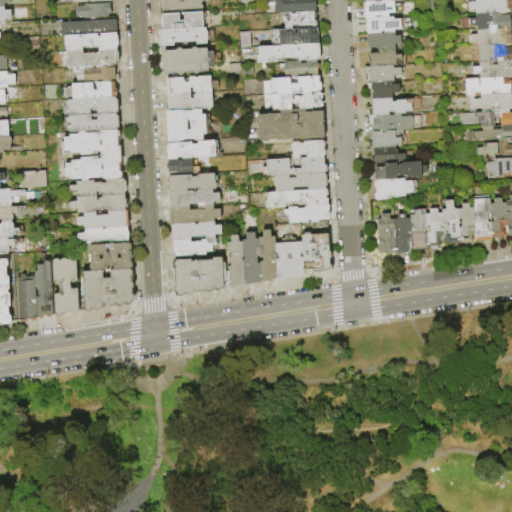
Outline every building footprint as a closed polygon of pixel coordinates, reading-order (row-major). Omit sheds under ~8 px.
[(161,15),(160,0),(202,0),(203,12),(185,13),(180,13),(163,14),(161,15)] [(316,0),(317,12),(314,12),(285,14),(277,14),(276,0),(316,0)] [(510,0),(511,13),(500,14),(476,15),(476,11),(470,11),(469,3),(476,2),(476,0),(510,0)] [(366,19),(366,9),(367,9),(366,3),(395,1),(395,7),(389,7),(389,18),(367,19),(366,19)] [(112,3),(112,15),(108,15),(109,18),(85,20),(85,18),(78,18),(77,7),(85,7),(84,5),(112,3)] [(0,7),(5,7),(5,11),(12,10),(13,20),(6,20),(6,24),(0,24),(0,7)] [(164,31),(164,28),(161,26),(161,19),(163,17),(163,14),(180,13),(180,22),(185,21),(185,13),(203,12),(204,28),(164,31)] [(317,14),(317,19),(315,20),(317,21),(318,26),(316,28),(298,29),(292,29),(286,30),(285,14),(314,12),(317,14)] [(500,14),(500,17),(511,16),(511,29),(477,31),(477,27),(470,28),(470,19),(477,19),(476,15),(500,14)] [(368,35),(368,31),(367,31),(366,23),(368,23),(367,19),(389,18),(395,18),(395,20),(401,20),(402,30),(395,30),(395,33),(368,35)] [(118,36),(66,39),(66,37),(62,37),(61,23),(117,20),(118,36)] [(207,28),(207,32),(209,31),(209,41),(208,41),(208,44),(197,45),(196,42),(175,44),(175,46),(163,47),(163,45),(161,43),(160,35),(162,33),(162,31),(164,31),(204,28),(207,28)] [(318,28),(319,44),(298,45),(298,42),(293,42),(293,44),(280,45),(279,30),(286,30),(292,29),(293,31),(295,31),(296,34),(298,34),(298,29),(316,28),(318,28)] [(511,29),(511,39),(511,45),(502,46),(478,47),(478,43),(471,43),(471,35),(478,34),(477,31),(511,29)] [(238,47),(248,47),(247,32),(238,32),(238,47)] [(378,51),(378,49),(369,49),(368,35),(395,33),(395,37),(401,36),(402,45),(396,45),(396,50),(378,51)] [(118,36),(119,47),(118,47),(118,53),(67,56),(66,39),(118,36)] [(320,44),(321,60),(318,60),(285,62),(258,64),(257,56),(259,56),(259,48),(298,45),(319,44),(320,44)] [(502,46),(502,49),(511,48),(511,61),(504,62),(504,59),(489,59),(490,63),(480,63),(479,64),(479,59),(472,60),(472,52),(478,51),(478,47),(502,46)] [(208,49),(208,53),(214,52),(215,68),(210,69),(210,72),(200,73),(199,75),(195,75),(194,73),(185,74),(183,76),(179,76),(178,74),(165,75),(164,52),(177,51),(178,49),(181,49),(183,50),(192,50),(194,48),(197,48),(198,49),(208,49)] [(370,68),(369,54),(379,54),(378,51),(396,50),(397,55),(402,55),(402,61),(396,62),(397,66),(394,66),(370,68)] [(67,56),(118,53),(119,53),(120,63),(119,63),(119,66),(116,66),(73,69),(68,69),(67,56)] [(0,72),(0,56),(7,56),(8,72),(0,72)] [(318,60),(318,63),(320,65),(320,69),(318,71),(319,77),(298,78),(290,78),(286,78),(285,62),(318,60)] [(511,77),(504,78),(480,79),(480,75),(473,76),(473,67),(480,67),(480,63),(490,63),(504,62),(511,61),(511,77)] [(116,66),(117,75),(120,75),(120,82),(115,82),(85,84),(85,82),(78,82),(77,74),(74,74),(73,69),(116,66)] [(370,84),(369,75),(366,75),(366,68),(370,68),(394,66),(394,69),(401,69),(402,76),(394,77),(395,83),(392,83),(370,84)] [(0,72),(8,72),(8,76),(16,75),(17,85),(9,86),(9,89),(0,89),(0,72)] [(169,112),(167,79),(211,76),(214,109),(202,109),(194,110),(182,111),(169,112)] [(286,78),(290,78),(291,85),(298,85),(298,78),(319,77),(320,77),(320,84),(322,84),(322,91),(321,91),(321,93),(265,95),(264,82),(271,82),(271,79),(286,78)] [(466,80),(478,79),(479,86),(481,86),(480,79),(504,78),(504,80),(508,80),(508,82),(511,81),(511,94),(481,96),(481,94),(475,94),(475,96),(469,96),(467,97),(466,80)] [(115,82),(116,90),(117,90),(118,97),(116,97),(116,98),(73,101),(72,85),(85,84),(115,82)] [(373,100),(372,96),(371,96),(371,93),(369,93),(368,84),(370,84),(392,83),(392,85),(400,84),(400,94),(393,94),(393,99),(392,99),(373,100)] [(265,95),(321,93),(321,94),(323,94),(323,99),(321,100),(321,102),(323,102),(323,107),(321,110),(306,110),(299,111),(299,104),(292,104),(292,111),(281,111),(273,112),(273,109),(265,110),(265,95)] [(511,94),(511,110),(510,110),(501,111),(470,113),(469,96),(475,96),(481,96),(511,94)] [(68,101),(73,101),(116,98),(117,100),(119,99),(120,113),(118,114),(118,116),(120,116),(121,129),(119,129),(119,130),(70,133),(68,101)] [(369,117),(369,108),(372,108),(372,100),(373,100),(392,99),(392,103),(396,102),(396,101),(407,100),(407,104),(412,104),(412,112),(406,112),(406,114),(401,115),(376,116),(369,117)] [(0,109),(8,109),(8,117),(0,117),(0,109)] [(202,109),(203,115),(206,115),(207,135),(204,135),(204,141),(195,141),(194,140),(186,141),(183,142),(168,143),(166,112),(169,112),(182,111),(184,112),(192,112),(194,110),(202,109)] [(306,110),(306,113),(324,111),(326,138),(261,143),(259,115),(281,114),(281,111),(292,111),(299,111),(306,110)] [(510,110),(510,114),(511,113),(511,126),(501,127),(500,114),(502,114),(501,111),(510,110)] [(494,127),(483,128),(482,128),(482,124),(463,126),(462,114),(494,112),(495,127),(494,127)] [(374,133),(373,119),(376,119),(376,116),(401,115),(402,117),(422,116),(422,128),(413,128),(413,131),(396,132),(374,133)] [(0,121),(9,121),(10,137),(1,137),(1,135),(0,135),(0,121)] [(511,126),(511,142),(508,143),(505,143),(504,138),(499,139),(499,137),(494,137),(494,144),(484,144),(484,140),(469,140),(469,132),(483,131),(483,128),(494,127),(494,130),(498,130),(498,127),(501,127),(511,126)] [(119,130),(119,131),(121,131),(121,138),(120,138),(120,146),(122,146),(123,164),(121,165),(121,172),(123,173),(123,178),(122,179),(106,180),(104,180),(102,178),(90,179),(89,181),(83,182),(81,180),(72,180),(72,178),(67,178),(66,165),(72,164),(72,162),(81,161),(81,159),(98,158),(98,160),(101,160),(101,153),(98,153),(98,155),(81,156),(81,153),(71,154),(71,151),(65,152),(65,139),(70,138),(70,133),(119,130)] [(373,149),(372,133),(374,133),(396,132),(396,138),(402,138),(402,146),(397,146),(397,148),(396,148),(374,149),(373,149)] [(0,137),(1,137),(10,137),(11,137),(12,151),(5,151),(5,154),(0,154),(0,137)] [(169,161),(168,146),(169,146),(169,144),(216,141),(217,157),(200,159),(199,156),(192,156),(193,159),(169,161)] [(325,143),(326,148),(324,149),(326,151),(326,155),(324,157),(307,158),(307,156),(300,156),(301,159),(294,159),(293,152),(292,150),(292,145),(293,145),(293,143),(324,141),(324,142),(325,143)] [(494,160),(485,160),(485,156),(478,156),(478,149),(484,148),(484,144),(494,144),(498,143),(499,156),(496,157),(496,159),(494,160)] [(508,143),(508,146),(511,145),(511,156),(501,157),(500,143),(505,143),(508,143)] [(372,165),(371,158),(375,158),(374,149),(396,148),(396,155),(406,155),(406,163),(385,165),(372,165)] [(324,157),(325,166),(327,165),(327,173),(325,173),(297,175),(289,176),(275,177),(268,177),(267,161),(290,159),(290,170),(302,169),(302,159),(307,158),(324,157)] [(511,158),(511,174),(510,174),(510,176),(505,176),(505,179),(495,180),(495,173),(488,174),(488,163),(494,162),(494,160),(496,159),(511,158)] [(179,176),(178,173),(170,174),(169,170),(168,170),(167,164),(169,164),(169,161),(193,159),(195,175),(179,176)] [(375,181),(375,168),(385,167),(385,165),(406,163),(422,162),(422,166),(427,166),(428,173),(422,174),(422,178),(405,179),(375,181)] [(18,172),(18,187),(46,186),(46,172),(18,172)] [(325,173),(325,176),(327,176),(328,187),(326,187),(326,189),(276,193),(275,177),(289,176),(289,179),(297,178),(297,175),(325,173)] [(169,193),(168,187),(169,187),(169,184),(168,184),(168,177),(179,176),(195,175),(215,174),(216,190),(213,190),(171,193),(169,193)] [(83,182),(89,181),(95,181),(95,183),(103,183),(103,184),(106,183),(106,180),(125,179),(125,181),(126,183),(127,192),(126,194),(77,198),(77,194),(71,194),(70,186),(77,186),(76,182),(83,182)] [(414,194),(406,195),(407,197),(378,202),(376,200),(375,195),(377,193),(376,188),(375,188),(375,183),(375,181),(405,179),(406,182),(413,181),(414,194)] [(0,206),(0,190),(17,189),(18,198),(12,199),(12,206),(0,206)] [(328,189),(329,196),(327,196),(327,199),(329,199),(329,206),(307,207),(307,203),(286,204),(286,208),(266,210),(265,202),(267,202),(267,193),(276,193),(326,189),(328,189)] [(172,209),(171,193),(213,190),(214,194),(220,193),(221,203),(214,203),(214,206),(205,207),(205,204),(190,205),(190,208),(172,209)] [(126,194),(126,199),(127,200),(127,206),(127,207),(127,211),(108,212),(96,213),(84,214),(78,214),(78,210),(71,211),(70,210),(70,204),(71,203),(78,203),(77,198),(126,194)] [(493,241),(476,242),(476,232),(474,209),(474,200),(490,199),(490,204),(492,239),(493,241)] [(508,227),(504,227),(505,239),(492,239),(490,204),(495,204),(494,199),(502,199),(502,204),(507,204),(508,227)] [(460,244),(444,245),(444,238),(442,214),(442,211),(447,210),(446,201),(454,201),(455,210),(458,210),(460,244)] [(476,232),(473,232),(473,243),(460,244),(458,210),(462,209),(462,204),(470,204),(470,209),(474,209),(476,232)] [(0,222),(0,206),(12,206),(12,208),(18,207),(19,214),(13,215),(13,222),(0,222)] [(173,225),(173,219),(172,219),(171,211),(172,211),(172,209),(190,208),(191,208),(191,211),(205,210),(205,207),(214,206),(215,210),(222,210),(222,219),(215,220),(216,222),(173,225)] [(329,206),(330,214),(330,218),(329,220),(329,221),(319,221),(319,222),(301,224),(290,224),(289,216),(284,216),(284,211),(289,210),(289,208),(299,208),(299,209),(306,209),(306,207),(307,207),(329,206)] [(428,251),(412,252),(412,242),(411,219),(410,215),(414,215),(414,210),(422,210),(423,215),(426,215),(428,249),(428,251)] [(444,238),(440,238),(441,249),(437,249),(437,250),(432,250),(432,249),(428,249),(426,215),(430,215),(430,210),(438,210),(439,215),(442,214),(444,238)] [(129,211),(130,228),(128,228),(85,230),(85,227),(78,227),(77,224),(77,220),(78,218),(84,218),(84,214),(96,213),(97,216),(109,216),(108,212),(127,211),(129,211)] [(412,242),(408,242),(409,254),(396,254),(394,219),(398,219),(398,215),(406,214),(406,219),(411,219),(412,242)] [(394,219),(396,254),(379,255),(378,245),(380,244),(378,220),(382,220),(382,216),(390,215),(390,220),(394,219)] [(0,238),(0,222),(13,222),(13,229),(20,229),(20,236),(14,236),(14,238),(8,238),(0,238)] [(173,242),(172,225),(173,225),(216,222),(216,226),(223,226),(223,235),(216,235),(216,239),(173,242)] [(328,222),(331,271),(305,275),(302,242),(301,224),(319,222),(328,222)] [(128,228),(128,232),(130,233),(130,239),(129,240),(129,244),(90,246),(86,247),(86,243),(78,243),(77,235),(85,234),(85,230),(128,228)] [(259,240),(259,238),(264,238),(263,231),(271,231),(271,238),(276,237),(276,244),(278,280),(273,280),(271,282),(265,282),(264,282),(262,282),(259,240)] [(243,242),(243,241),(247,241),(247,234),(256,233),(256,240),(259,240),(262,282),(262,284),(246,285),(243,242)] [(246,285),(241,285),(239,287),(233,288),(232,288),(230,288),(229,272),(229,267),(232,267),(231,253),(228,253),(227,243),(231,243),(231,237),(239,236),(240,243),(243,242),(246,285)] [(0,238),(8,238),(9,240),(15,240),(16,247),(9,248),(9,255),(0,255),(0,238)] [(216,239),(217,245),(213,245),(213,252),(207,253),(207,256),(175,258),(175,252),(174,252),(173,242),(216,239)] [(305,278),(279,282),(278,280),(276,244),(302,242),(305,275),(305,278)] [(130,244),(132,245),(132,250),(131,251),(131,262),(133,263),(134,267),(132,269),(132,270),(111,271),(103,272),(92,272),(90,269),(90,266),(92,265),(91,254),(89,252),(89,248),(90,246),(129,244),(130,244)] [(230,288),(226,288),(226,289),(223,290),(222,291),(217,291),(216,290),(214,291),(212,293),(208,293),(207,292),(195,294),(193,296),(190,296),(189,295),(186,296),(184,297),(180,297),(179,297),(176,297),(176,293),(174,292),(174,288),(175,287),(175,269),(173,267),(173,264),(174,262),(174,259),(176,259),(177,261),(192,260),(192,262),(213,261),(213,258),(223,258),(224,272),(229,272),(230,288)] [(77,260),(78,282),(71,283),(72,290),(79,290),(80,313),(78,315),(73,315),(72,314),(65,314),(62,317),(57,318),(56,317),(54,295),(60,294),(59,282),(54,282),(52,261),(55,260),(75,259),(77,260)] [(0,260),(8,260),(9,268),(7,268),(8,277),(9,277),(10,291),(8,291),(9,294),(11,294),(11,307),(9,307),(10,315),(12,316),(12,322),(9,325),(3,325),(3,324),(0,324),(0,260)] [(52,318),(48,319),(46,317),(44,319),(41,320),(38,318),(37,298),(40,298),(39,288),(36,288),(36,281),(35,272),(38,272),(38,266),(51,265),(54,316),(52,318)] [(132,270),(134,271),(134,276),(132,278),(132,282),(134,284),(135,288),(133,290),(133,294),(135,295),(135,301),(131,306),(127,307),(126,305),(124,305),(123,307),(103,308),(100,312),(96,312),(95,310),(93,311),(92,312),(87,313),(86,312),(83,273),(92,272),(103,272),(103,280),(112,279),(111,271),(132,270)] [(36,321),(33,322),(30,320),(28,320),(26,323),(22,323),(20,321),(18,282),(36,281),(36,288),(37,298),(38,318),(36,321)]
